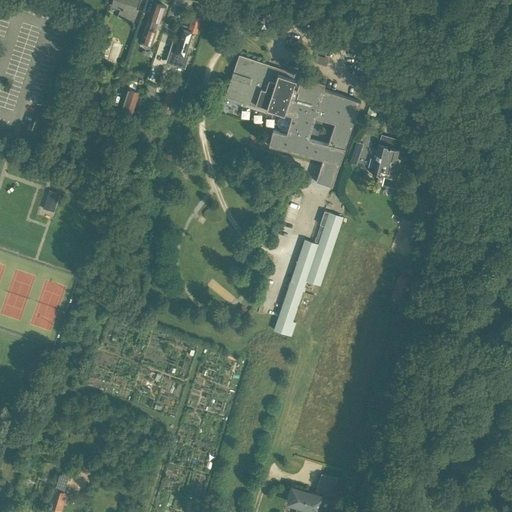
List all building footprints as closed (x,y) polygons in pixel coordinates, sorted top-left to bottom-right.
[(112,0),(111,4),(122,8),(119,17),(133,21),(138,7),(136,6),(137,0),(112,0)] [(149,18),(142,42),(143,42),(142,44),(142,46),(144,48),(146,49),(148,48),(150,47),(150,45),(151,45),(158,25),(160,25),(166,7),(158,4),(153,19),(149,18)] [(189,26),(188,30),(193,31),(196,32),(204,7),(196,5),(193,15),(193,14),(189,26)] [(173,39),(166,59),(179,63),(180,60),(186,62),(188,55),(185,54),(193,31),(188,30),(189,26),(183,24),(178,41),(177,40),(173,39)] [(239,54),(226,93),(267,107),(266,108),(284,114),(284,116),(283,116),(281,116),(280,116),(279,117),(278,118),(278,119),(277,119),(277,120),(277,121),(277,122),(277,123),(277,124),(278,124),(278,125),(279,126),(280,126),(281,127),(280,131),(273,129),(269,145),(323,158),(316,180),(332,186),(340,163),(345,148),(360,101),(323,88),(325,83),(239,54)] [(146,83),(142,96),(153,99),(156,86),(146,83)] [(129,87),(122,111),(132,114),(139,91),(129,87)] [(92,88),(86,101),(94,104),(99,92),(92,88)] [(168,91),(161,113),(170,116),(177,93),(168,91)] [(140,104),(136,117),(142,119),(146,106),(140,104)] [(236,104),(230,107),(233,113),(239,109),(236,104)] [(381,134),(371,171),(379,173),(377,182),(395,187),(400,167),(394,165),(401,139),(381,134)] [(46,192),(43,203),(51,206),(53,202),(56,203),(59,196),(46,192)] [(423,195),(417,214),(431,218),(437,199),(423,195)] [(318,244),(305,239),(277,325),(294,330),(296,323),(292,322),(307,280),(320,284),(343,216),(324,210),(320,224),(324,225),(318,244)] [(415,224),(409,238),(414,241),(421,226),(415,224)] [(397,278),(391,295),(392,300),(402,303),(406,299),(411,282),(410,277),(401,274),(397,278)] [(241,305),(238,310),(243,313),(246,308),(241,305)] [(8,444),(19,447),(25,449),(28,442),(11,437),(8,444)] [(293,486),(288,502),(301,506),(299,511),(315,511),(316,510),(319,511),(323,496),(319,494),(320,491),(332,495),(338,478),(321,473),(316,490),(317,491),(316,494),(293,486)] [(55,490),(50,508),(61,511),(66,493),(55,490)]
